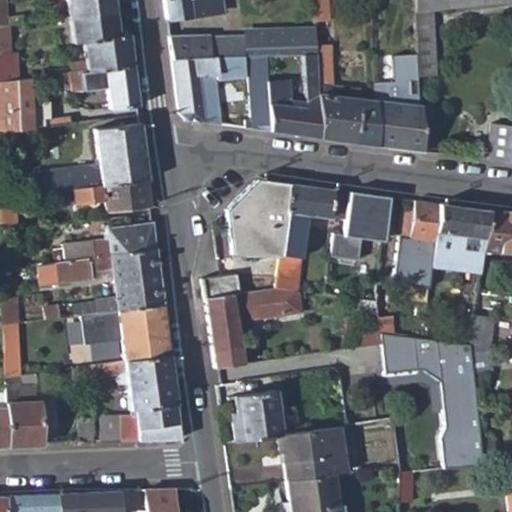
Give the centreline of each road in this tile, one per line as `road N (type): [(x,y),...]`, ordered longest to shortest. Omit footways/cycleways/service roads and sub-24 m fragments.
road 1 (residential): [(165,144),(511,190)]
road 2 (residential): [(204,463),(165,144)]
road 3 (residential): [(0,475),(204,463)]
road 4 (residential): [(165,144),(145,0)]
